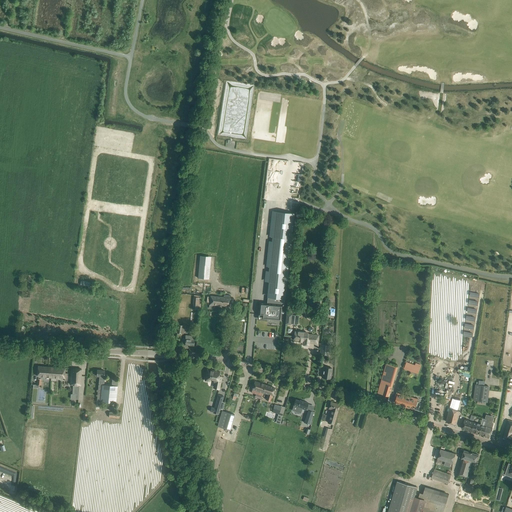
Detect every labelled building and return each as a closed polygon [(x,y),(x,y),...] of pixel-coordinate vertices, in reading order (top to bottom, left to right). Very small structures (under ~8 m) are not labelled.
[(269,177),(268,178),(270,179),(269,182),(275,183),(275,184),(282,185),(277,183),(278,172),(278,171),(280,168),(275,166),(280,166),(281,163),(284,164),(284,162),(289,163),(289,161),(282,160),(279,159),(268,158),(268,162),(270,163),(269,177)] [(270,282),(268,298),(287,300),(295,214),(276,212),(271,268),(279,269),(278,283),(270,282)] [(200,261),(198,279),(209,280),(211,262),(200,261)] [(210,296),(210,304),(209,304),(209,310),(214,311),(214,305),(230,306),(231,296),(224,295),(224,297),(210,296)] [(260,305),(259,315),(263,316),(263,320),(280,322),(282,307),(260,305)] [(285,324),(291,325),(291,324),(298,325),(299,316),(292,315),(292,314),(286,314),(285,324)] [(309,343),(315,343),(316,335),(306,334),(307,332),(295,331),(294,340),(299,340),(299,342),(303,343),(303,344),(309,345),(309,343)] [(194,336),(185,335),(185,338),(185,339),(182,339),(182,345),(194,345),(194,336)] [(321,355),(328,356),(329,345),(322,344),(321,355)] [(406,362),(404,369),(418,374),(421,366),(415,364),(415,366),(406,362)] [(67,380),(68,378),(68,373),(65,373),(65,368),(38,366),(37,376),(51,377),(51,381),(56,381),(56,377),(65,378),(64,380),(67,380)] [(331,379),(332,368),(324,367),(322,377),(331,379)] [(70,384),(80,385),(81,369),(71,368),(70,384)] [(205,369),(202,380),(205,381),(206,378),(211,379),(212,380),(211,384),(217,385),(219,375),(216,375),(217,371),(205,369)] [(99,376),(97,401),(116,403),(117,386),(104,385),(105,379),(103,379),(103,377),(104,377),(105,371),(97,370),(96,376),(99,376)] [(448,417),(446,422),(456,425),(458,420),(460,411),(468,379),(454,376),(447,406),(450,407),(450,408),(449,411),(449,412),(448,417)] [(382,379),(378,393),(389,396),(393,383),(382,379)] [(252,389),(250,394),(251,394),(259,397),(261,398),(263,392),(265,385),(255,381),(253,386),(252,389)] [(474,396),(473,400),(486,402),(488,386),(484,386),(484,385),(476,384),(476,385),(475,385),(475,387),(475,388),(474,396)] [(265,385),(263,392),(269,394),(268,396),(269,396),(268,400),(270,401),(273,392),(275,388),(265,385)] [(398,393),(395,402),(407,406),(407,407),(415,410),(417,401),(410,398),(410,396),(398,393)] [(296,399),(293,405),(297,406),(295,411),(300,413),(302,408),(305,410),(308,403),(299,400),(296,399)] [(211,407),(210,411),(213,412),(219,414),(220,409),(223,410),(224,404),(221,403),(222,402),(216,400),(214,408),(211,407)] [(332,409),(328,423),(333,425),(335,419),(339,404),(331,402),(329,408),(329,409),(332,409)] [(274,404),(272,412),(278,414),(276,420),(281,421),(283,412),(280,411),(281,407),(274,404)] [(308,410),(303,422),(309,424),(313,412),(308,410)] [(221,416),(218,427),(230,430),(233,419),(234,414),(222,411),(221,416)] [(484,435),(490,437),(493,424),(492,423),(494,417),(491,416),(490,416),(488,417),(485,426),(486,426),(484,435)] [(482,425),(475,423),(465,420),(462,429),(484,435),(486,426),(481,425),(482,425)] [(511,421),(508,420),(503,437),(511,440),(511,438),(511,421)] [(326,428),(322,443),(327,444),(328,444),(332,429),(326,428)] [(440,449),(439,454),(436,464),(441,466),(442,460),(453,463),(454,458),(456,454),(440,449)] [(462,459),(458,474),(463,475),(467,476),(471,465),(472,462),(469,461),(472,453),(464,450),(463,453),(461,452),(460,454),(460,455),(459,458),(462,458),(461,459),(462,459)] [(472,453),(469,461),(472,462),(471,465),(474,466),(475,466),(476,463),(477,459),(478,455),(472,453)] [(344,471),(346,466),(327,459),(325,464),(344,471)] [(434,469),(431,478),(448,484),(451,475),(450,475),(447,473),(445,473),(441,471),(434,469)] [(387,511),(418,511),(422,500),(418,498),(415,497),(418,487),(397,481),(387,511)] [(466,483),(464,490),(473,492),(474,485),(471,484),(471,485),(469,484),(466,483)] [(426,501),(422,511),(443,511),(449,494),(425,487),(423,494),(420,493),(418,498),(422,500),(426,501)]
